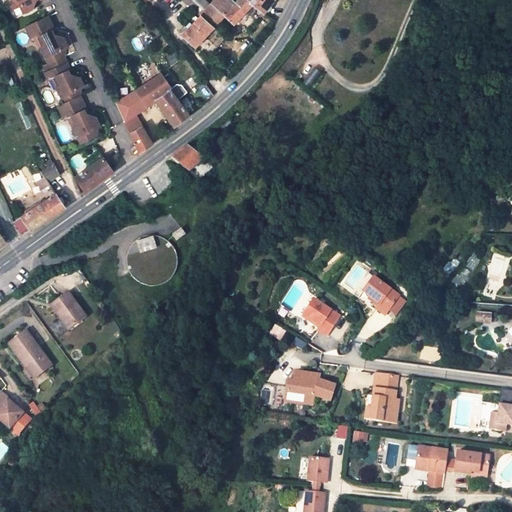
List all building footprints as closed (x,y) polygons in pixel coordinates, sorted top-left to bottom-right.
[(13,0),(16,7),(20,5),(23,12),(32,8),(35,1),(35,0),(13,0)] [(201,0),(183,0),(201,15),(208,7),(201,1),(201,0)] [(247,0),(237,0),(236,2),(233,0),(214,0),(211,4),(208,7),(201,15),(214,27),(225,16),(234,25),(245,12),(248,15),(251,15),(256,10),(255,7),(253,6),(247,0)] [(247,0),(253,6),(255,7),(257,8),(264,14),(274,0),(247,0)] [(189,20),(193,23),(198,18),(194,14),(189,20)] [(195,47),(214,27),(201,15),(198,18),(193,23),(192,25),(182,35),(195,47)] [(48,63),(64,56),(61,50),(68,46),(63,38),(57,35),(54,34),(52,30),(54,29),(48,16),(26,27),(32,40),(36,38),(40,36),(45,47),(43,52),(48,63)] [(180,33),(182,35),(192,25),(190,23),(180,33)] [(40,36),(36,38),(43,52),(45,47),(40,36)] [(172,64),(183,57),(178,51),(168,59),(172,64)] [(64,56),(48,63),(42,66),(45,73),(67,63),(64,56)] [(68,71),(70,70),(67,63),(45,73),(48,80),(52,78),(56,76),(61,87),(59,92),(64,103),(80,96),(77,89),(84,86),(79,77),(73,75),(70,74),(68,71)] [(162,73),(116,103),(124,120),(135,113),(137,112),(156,100),(175,126),(190,114),(171,90),(173,88),(162,73)] [(56,76),(52,78),(59,92),(61,87),(56,76)] [(86,114),(84,110),(86,109),(80,96),(64,103),(58,106),(64,119),(68,118),(72,116),(77,127),(75,132),(81,143),(96,136),(93,129),(100,126),(96,117),(89,115),(86,114)] [(135,113),(124,120),(130,132),(142,125),(137,117),(135,113)] [(68,118),(75,132),(77,127),(72,116),(68,118)] [(130,132),(139,152),(152,142),(142,125),(130,132)] [(212,166),(187,146),(171,158),(189,173),(190,171),(194,168),(206,178),(211,172),(208,170),(212,166)] [(85,191),(86,191),(114,171),(103,157),(74,177),(85,191)] [(60,174),(55,163),(42,171),(45,176),(49,181),(54,178),(60,174)] [(194,168),(190,171),(202,181),(206,178),(194,168)] [(49,181),(45,176),(35,182),(41,191),(51,184),(49,181)] [(14,221),(21,232),(23,234),(64,205),(57,193),(14,221)] [(280,231),(272,226),(259,246),(265,251),(280,231)] [(141,251),(157,246),(154,234),(137,239),(141,251)] [(373,277),(363,291),(370,296),(379,303),(378,305),(376,308),(385,314),(399,295),(373,277)] [(68,329),(85,317),(69,293),(52,305),(68,329)] [(379,303),(370,296),(368,298),(378,305),(379,303)] [(313,300),(304,314),(321,325),(319,327),(317,330),(327,336),(339,317),(313,300)] [(304,314),(302,316),(319,327),(321,325),(304,314)] [(26,361),(37,376),(51,366),(26,331),(9,344),(23,364),(26,361)] [(26,361),(23,364),(34,378),(37,376),(26,361)] [(287,380),(285,392),(304,394),(303,404),(312,405),(313,395),(329,401),(334,386),(319,380),(316,379),(317,374),(295,371),(294,381),(287,380)] [(365,407),(364,417),(395,421),(396,411),(388,410),(390,399),(394,399),(397,376),(375,373),(372,396),(370,408),(365,407)] [(9,398),(1,392),(0,392),(0,420),(1,421),(18,434),(31,419),(7,400),(9,398)] [(285,392),(284,401),(303,404),(304,394),(285,392)] [(390,399),(388,410),(396,411),(398,400),(394,399),(390,399)] [(477,428),(488,429),(490,412),(497,413),(498,404),(480,402),(477,428)] [(490,412),(488,429),(500,430),(501,423),(505,424),(511,424),(511,405),(498,404),(497,413),(490,412)] [(446,451),(417,447),(414,469),(428,471),(443,473),(443,471),(444,464),(446,451)] [(488,456),(456,452),(454,466),(453,473),(468,475),(469,472),(485,474),(488,456)] [(325,459),(307,456),(304,481),(310,481),(317,482),(322,483),(325,459)] [(454,466),(444,464),(443,471),(453,473),(454,466)] [(443,473),(428,471),(425,487),(441,489),(443,473)] [(309,491),(302,491),(299,511),(318,511),(321,493),(315,492),(309,491)]
